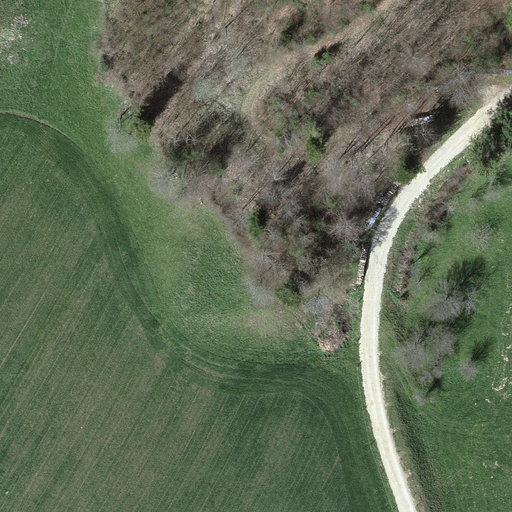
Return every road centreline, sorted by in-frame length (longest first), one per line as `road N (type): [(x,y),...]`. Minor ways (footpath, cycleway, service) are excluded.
road 1 (track): [(389,0),(260,83),(247,110),(261,149),(301,156),(461,92),(511,87)]
road 2 (track): [(409,511),(369,373),(377,258),(407,196),(449,149),(511,100)]
